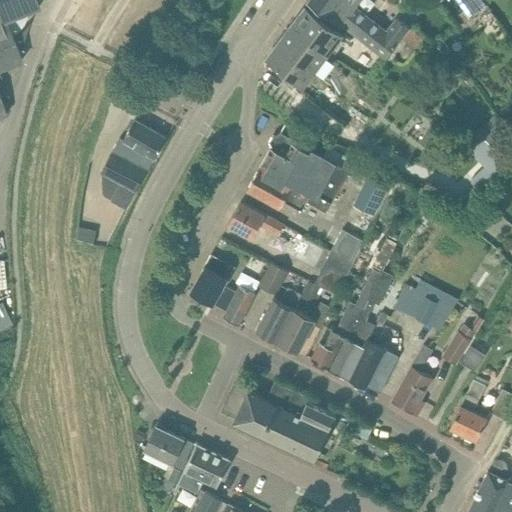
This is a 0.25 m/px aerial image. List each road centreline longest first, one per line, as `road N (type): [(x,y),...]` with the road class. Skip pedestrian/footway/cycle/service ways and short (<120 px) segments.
road 1 (tertiary): [(198,425),(144,379),(124,316),(124,276),(133,242),(242,54)]
road 2 (residential): [(237,340),(185,315),(177,294),(185,261),(238,166),(247,106),(242,54)]
road 3 (residential): [(448,511),(463,481),(455,456),(237,340)]
road 4 (tertiary): [(378,511),(198,425)]
